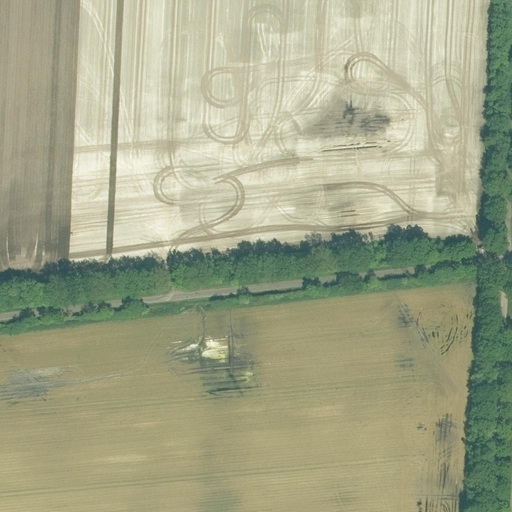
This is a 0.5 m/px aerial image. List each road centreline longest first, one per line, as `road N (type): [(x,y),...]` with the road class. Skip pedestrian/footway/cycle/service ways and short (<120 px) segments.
road 1 (unclassified): [(505,260),(0,315)]
road 2 (unclassified): [(492,511),(505,260)]
road 3 (track): [(505,260),(511,87)]
